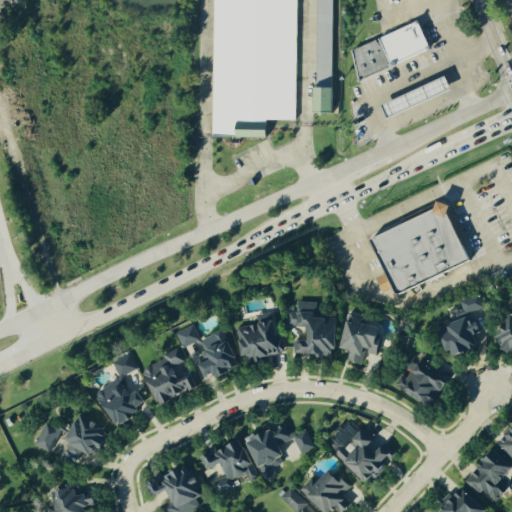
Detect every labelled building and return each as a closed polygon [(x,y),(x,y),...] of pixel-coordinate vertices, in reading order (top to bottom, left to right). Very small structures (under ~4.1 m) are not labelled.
[(266,137),(266,119),(295,120),(296,0),(213,0),(211,136),(266,137)] [(334,0),(319,0),(318,113),(338,113),(338,89),(333,89),(334,0)] [(435,51),(424,22),(354,50),(365,79),(435,51)] [(387,119),(450,90),(444,76),(381,106),(387,119)] [(370,240),(434,209),(436,201),(449,205),(447,213),(469,261),(399,295),(395,293),(370,240)] [(464,311),(484,309),(483,298),(463,300),(464,311)] [(339,319),(318,319),(318,303),(299,302),(299,313),(291,313),(290,327),(314,328),(313,341),(296,341),(296,356),(338,357),(339,319)] [(387,329),(365,324),(367,317),(353,314),(345,350),(355,352),(353,362),(366,365),(369,354),(380,357),(387,329)] [(511,318),(501,319),(501,326),(494,326),(494,352),(511,352),(511,318)] [(469,319),(434,332),(442,357),(474,345),(471,335),(474,333),(469,319)] [(242,328),(247,364),(264,362),(264,358),(286,355),(280,322),(242,328)] [(183,348),(201,341),(195,326),(177,333),(183,348)] [(229,373),(241,369),(226,330),(198,341),(213,379),(229,373)] [(146,366),(162,406),(198,392),(182,351),(146,366)] [(122,378),(138,370),(131,355),(115,363),(122,378)] [(424,407),(441,379),(408,360),(392,388),(424,407)] [(121,429),(144,414),(141,410),(149,405),(140,392),(133,397),(121,378),(98,394),(121,429)] [(71,443),(77,445),(73,455),(82,459),(85,453),(98,458),(101,449),(106,451),(114,431),(82,417),(71,443)] [(362,485),(390,454),(359,425),(355,428),(347,421),(329,440),(337,446),(329,454),(362,485)] [(511,460),(511,421),(493,443),(511,460)] [(52,453),(63,430),(48,423),(36,446),(52,453)] [(316,449),(309,430),(293,436),(289,425),(252,440),(265,474),(290,465),(282,445),(296,440),(302,455),(316,449)] [(211,470),(225,465),(231,482),(248,476),(250,482),(259,479),(245,442),(206,457),(211,470)] [(507,466),(482,449),(474,460),(476,461),(469,471),(470,471),(463,481),(495,503),(505,489),(496,483),(507,466)] [(153,483),(160,497),(172,492),(176,502),(167,506),(169,511),(197,511),(203,510),(199,500),(206,497),(193,466),(153,483)] [(317,511),(326,511),(330,508),(334,511),(341,511),(348,504),(340,497),(348,488),(332,473),(328,479),(320,472),(311,481),(308,478),(295,491),(317,511)] [(300,511),(307,505),(288,488),(278,499),(292,511),(300,511)] [(92,511),(92,508),(100,507),(98,494),(82,496),(81,490),(58,493),(60,511),(92,511)] [(432,511),(479,511),(481,510),(459,490),(453,497),(449,493),(432,511)]
